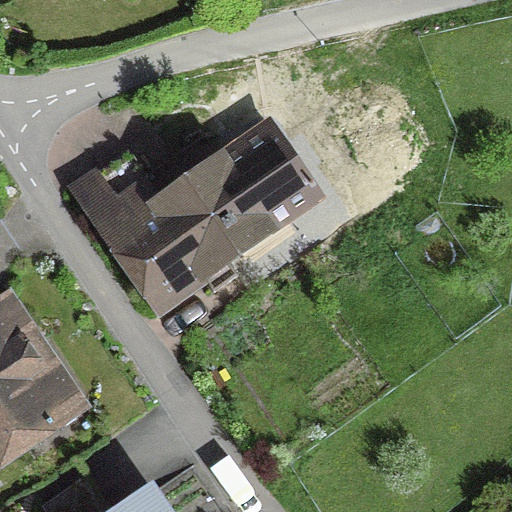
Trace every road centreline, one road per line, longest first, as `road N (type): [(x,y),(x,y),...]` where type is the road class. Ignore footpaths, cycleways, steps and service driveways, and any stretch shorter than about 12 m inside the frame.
road 1 (residential): [(255,511),(0,130)]
road 2 (residential): [(0,116),(195,49),(416,0)]
